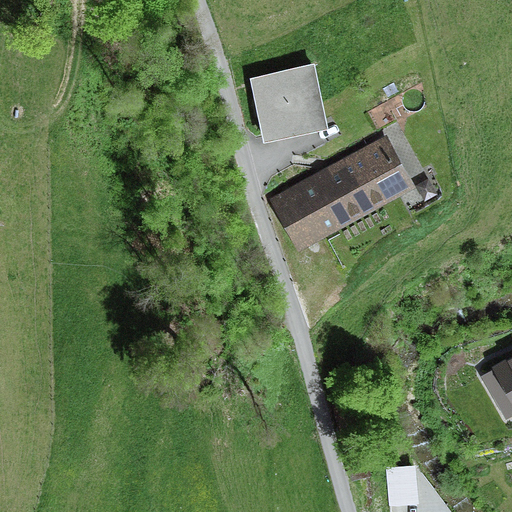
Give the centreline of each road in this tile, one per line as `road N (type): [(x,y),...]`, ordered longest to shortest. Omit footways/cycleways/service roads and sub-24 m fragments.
road 1 (residential): [(200,0),(350,511)]
road 2 (track): [(51,122),(76,65),(80,0)]
